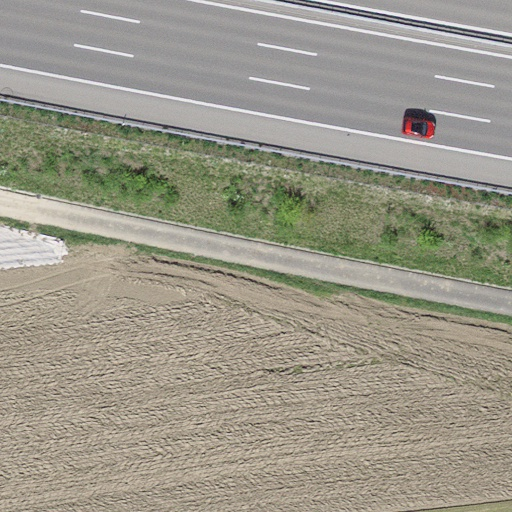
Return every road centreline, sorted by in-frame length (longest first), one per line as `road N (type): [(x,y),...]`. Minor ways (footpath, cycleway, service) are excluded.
road 1 (track): [(0,202),(511,303)]
road 2 (motorway): [(0,13),(511,107)]
